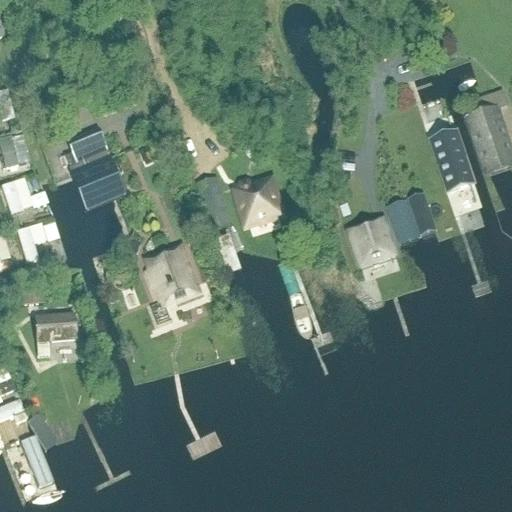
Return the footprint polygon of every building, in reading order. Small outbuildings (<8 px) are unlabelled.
[(504,176),(511,173),(511,151),(509,141),(499,111),(508,108),(503,94),(459,108),(464,123),(484,182),(504,176)] [(123,199),(108,160),(99,136),(67,150),(70,159),(62,162),(68,177),(83,215),(123,199)] [(458,137),(432,146),(449,198),(476,189),(458,137)] [(0,175),(13,172),(3,141),(0,142),(0,175)] [(215,180),(194,187),(210,235),(231,228),(215,180)] [(285,222),(272,181),(251,188),(246,185),(240,186),(238,192),(231,194),(245,235),(285,222)] [(36,210),(29,182),(0,189),(0,211),(2,219),(36,210)] [(410,214),(420,241),(436,236),(423,199),(407,205),(410,214)] [(399,249),(400,248),(420,241),(410,214),(407,205),(386,212),(399,249)] [(384,222),(347,234),(359,271),(396,258),(384,222)] [(34,227),(8,236),(19,269),(32,265),(27,250),(40,246),(34,227)] [(198,295),(181,252),(142,268),(159,310),(198,295)] [(40,309),(40,298),(18,300),(18,310),(40,309)] [(33,322),(35,346),(36,361),(48,360),(47,345),(74,343),(72,319),(33,322)] [(0,410),(0,426),(17,426),(17,410),(0,410)] [(53,492),(32,442),(1,452),(23,506),(53,492)]
